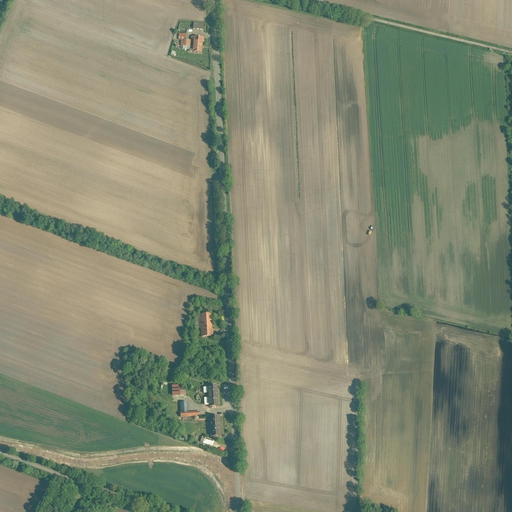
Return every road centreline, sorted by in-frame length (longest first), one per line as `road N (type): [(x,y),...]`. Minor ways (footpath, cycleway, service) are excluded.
road 1 (unclassified): [(237,511),(216,0)]
road 2 (track): [(294,0),(511,53)]
road 3 (unclassified): [(0,453),(157,511)]
